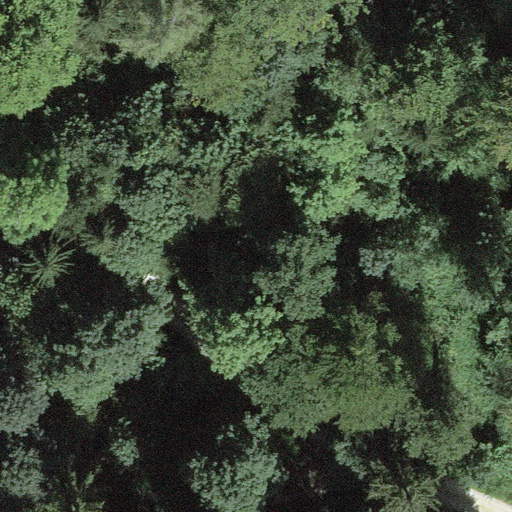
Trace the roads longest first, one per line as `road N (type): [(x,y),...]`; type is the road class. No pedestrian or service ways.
road 1 (track): [(431,511),(340,471),(0,148)]
road 2 (track): [(183,511),(235,487),(340,471)]
